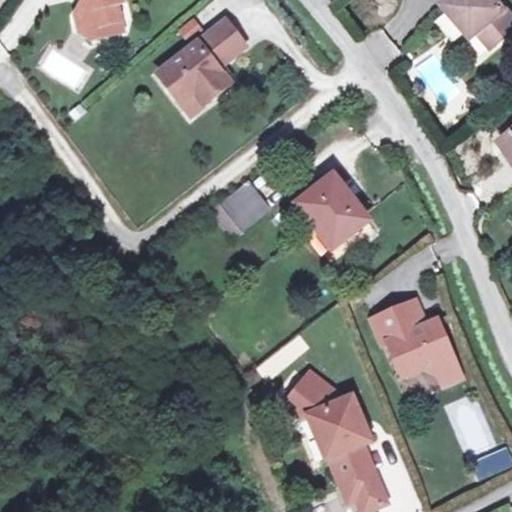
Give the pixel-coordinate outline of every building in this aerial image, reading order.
[(96,38),(112,34),(109,24),(125,20),(121,3),(126,1),(125,0),(87,0),(79,14),(83,30),(96,38)] [(468,31),(472,27),(449,0),(444,0),(444,1),(452,13),(462,24),(468,31)] [(475,28),(485,20),(498,36),(511,25),(511,14),(500,0),(449,0),(472,27),(474,29),(475,28)] [(451,41),(461,33),(444,13),(434,21),(451,41)] [(125,20),(109,24),(112,34),(127,30),(125,20)] [(230,20),(162,73),(181,98),(185,95),(199,97),(201,95),(208,104),(235,83),(222,66),(249,45),(230,20)] [(498,36),(485,20),(475,28),(488,44),(498,36)] [(185,95),(181,98),(195,114),(208,104),(201,95),(199,97),(185,95)] [(300,207),(334,248),(368,220),(335,179),(300,207)] [(222,209),(245,236),(271,213),(249,187),(222,209)] [(422,296),(408,301),(418,325),(432,320),(422,296)] [(408,301),(377,314),(388,339),(394,337),(408,372),(429,363),(444,369),(463,361),(443,315),(432,320),(418,325),(408,301)] [(463,361),(444,369),(448,380),(467,372),(463,361)] [(316,367),(312,372),(330,386),(336,401),(349,395),(316,367)] [(330,386),(312,372),(290,399),(307,413),(314,411),(332,454),(335,452),(347,481),(380,467),(368,439),(376,435),(372,424),(366,427),(363,418),(368,416),(358,392),(349,395),(336,401),(330,386)] [(372,424),(368,416),(363,418),(366,427),(372,424)] [(511,462),(511,445),(496,453),(502,467),(511,462)] [(383,474),(380,467),(347,481),(354,497),(362,494),(368,508),(379,503),(392,497),(387,483),(374,488),(370,480),(383,474)] [(383,474),(370,480),(374,488),(387,483),(383,474)]
